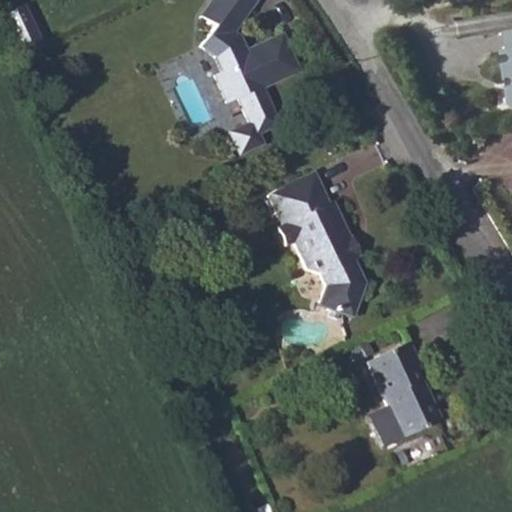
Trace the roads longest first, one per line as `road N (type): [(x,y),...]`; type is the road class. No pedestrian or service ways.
road 1 (unclassified): [(511,330),(385,74),(330,0)]
road 2 (track): [(476,0),(359,39)]
